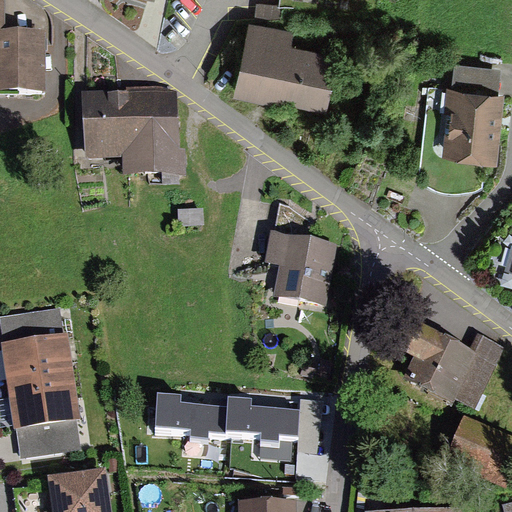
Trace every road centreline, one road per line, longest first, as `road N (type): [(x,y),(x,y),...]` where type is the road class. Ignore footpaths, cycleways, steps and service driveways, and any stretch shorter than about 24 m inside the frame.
road 1 (residential): [(61,0),(388,237)]
road 2 (residential): [(388,237),(367,286),(338,511)]
road 3 (residential): [(388,237),(511,327)]
